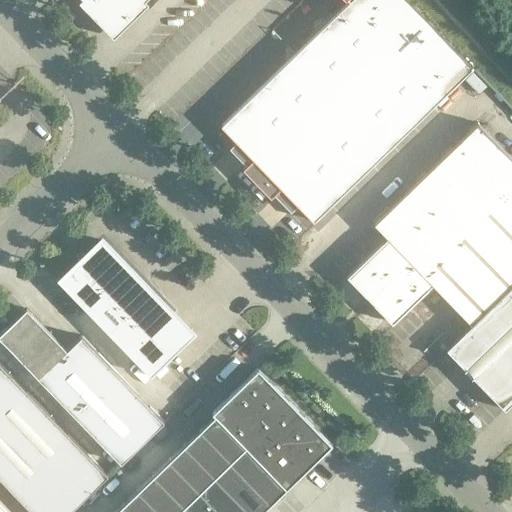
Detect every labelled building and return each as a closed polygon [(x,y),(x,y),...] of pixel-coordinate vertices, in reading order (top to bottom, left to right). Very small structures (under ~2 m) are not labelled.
[(144,0),(83,0),(113,30),(143,1),(144,0)] [(349,0),(221,124),(313,220),(472,67),(407,0),(349,0)] [(137,85),(151,71),(143,64),(129,77),(137,85)] [(471,324),(511,284),(511,158),(477,122),(373,223),(387,237),(347,276),(392,322),(432,283),(471,324)] [(101,241),(85,257),(83,254),(77,259),(80,262),(59,282),(148,373),(169,352),(152,335),(173,314),(160,304),(162,302),(149,292),(150,290),(137,281),(138,278),(125,270),(126,266),(113,260),(115,253),(103,250),(103,241),(101,241)] [(511,284),(471,324),(447,347),(446,349),(504,409),(506,407),(503,405),(511,395),(511,284)] [(0,338),(120,463),(164,421),(81,335),(66,349),(26,308),(0,332),(0,338)] [(0,479),(31,511),(69,511),(108,475),(0,363),(0,479)] [(212,411),(245,446),(286,488),(331,443),(257,367),(212,411)] [(230,460),(245,446),(212,411),(211,412),(214,415),(199,429),(230,460)] [(214,476),(230,460),(199,429),(184,444),(214,476)] [(168,459),(199,490),(214,476),(184,444),(168,459)] [(214,476),(249,511),(260,511),(286,488),(245,446),(230,460),(214,476)] [(153,474),(183,505),(199,490),(168,459),(153,474)] [(176,511),(183,505),(153,474),(137,489),(159,511),(176,511)] [(249,511),(214,476),(199,490),(183,505),(189,511),(249,511)] [(122,504),(129,511),(159,511),(137,489),(122,504)] [(0,511),(10,511),(0,501),(0,511)]
